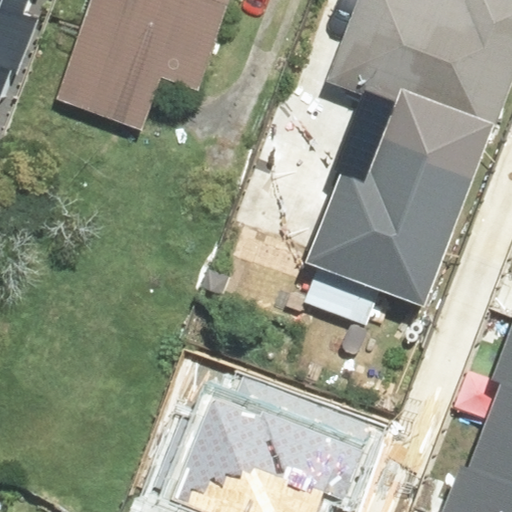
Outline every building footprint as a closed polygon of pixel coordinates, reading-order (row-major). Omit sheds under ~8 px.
[(0,0),(0,95),(5,98),(41,7),(29,3),(30,0),(0,0)] [(112,0),(80,95),(145,118),(164,62),(229,83),(257,0),(112,0)] [(511,0),(371,0),(347,74),(410,94),(502,128),(511,130),(511,14),(511,11),(511,0)] [(502,128),(410,94),(385,162),(356,151),(317,254),(438,299),(502,128)] [(511,511),(511,342),(503,367),(511,370),(511,378),(483,456),(473,453),(451,511),(511,511)] [(211,385),(171,495),(217,511),(320,511),(324,503),(349,511),(360,511),(392,426),(236,369),(227,391),(211,385)]
